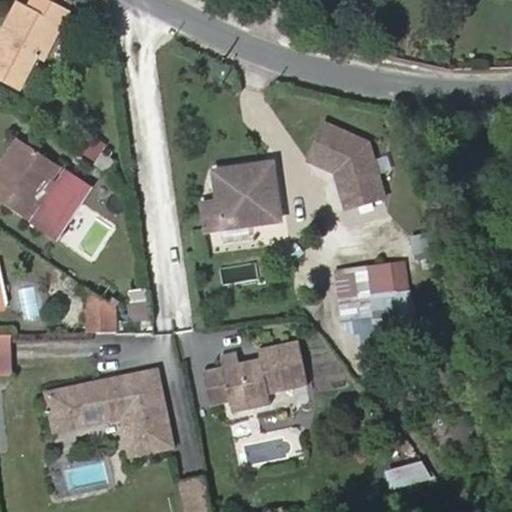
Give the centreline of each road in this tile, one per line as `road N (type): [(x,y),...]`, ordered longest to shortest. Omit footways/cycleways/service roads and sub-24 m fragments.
road 1 (residential): [(511,93),(389,89),(272,61)]
road 2 (residential): [(272,61),(144,0)]
